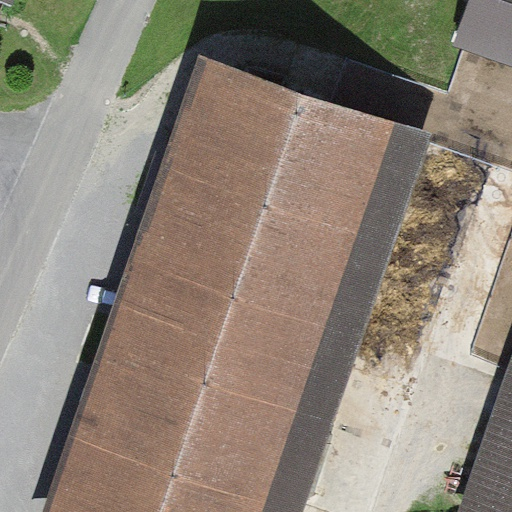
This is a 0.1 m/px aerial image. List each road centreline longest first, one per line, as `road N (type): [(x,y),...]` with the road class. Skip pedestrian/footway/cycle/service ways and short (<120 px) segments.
road 1 (tertiary): [(128,0),(55,157)]
road 2 (tertiary): [(55,157),(0,288)]
